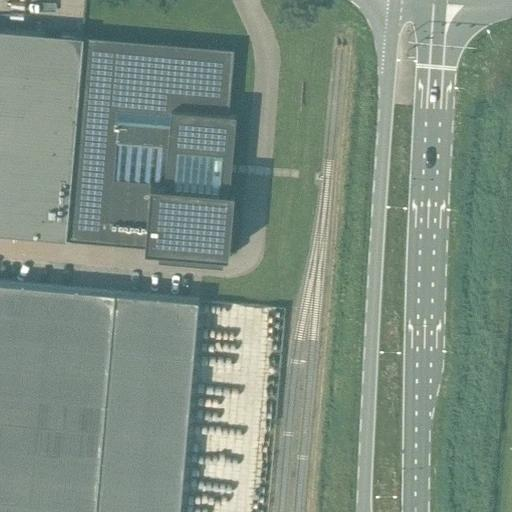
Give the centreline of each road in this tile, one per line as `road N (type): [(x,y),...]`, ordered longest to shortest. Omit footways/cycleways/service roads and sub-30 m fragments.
road 1 (primary): [(395,0),(365,511)]
road 2 (primary): [(415,511),(444,0)]
